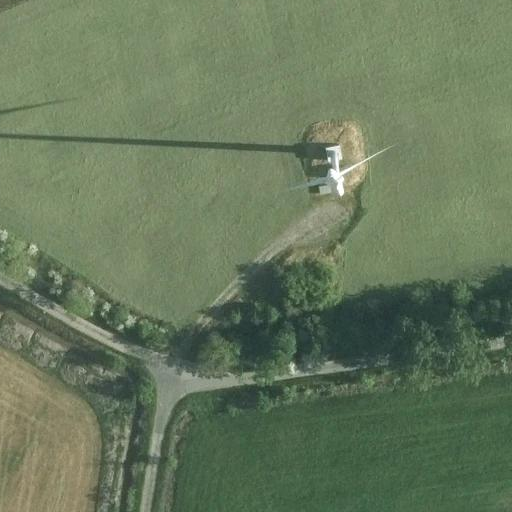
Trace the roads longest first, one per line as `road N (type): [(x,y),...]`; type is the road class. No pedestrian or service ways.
road 1 (unclassified): [(511,342),(171,384)]
road 2 (track): [(135,362),(323,170)]
road 3 (unclassified): [(171,384),(0,280)]
road 4 (unclassified): [(149,511),(171,384)]
